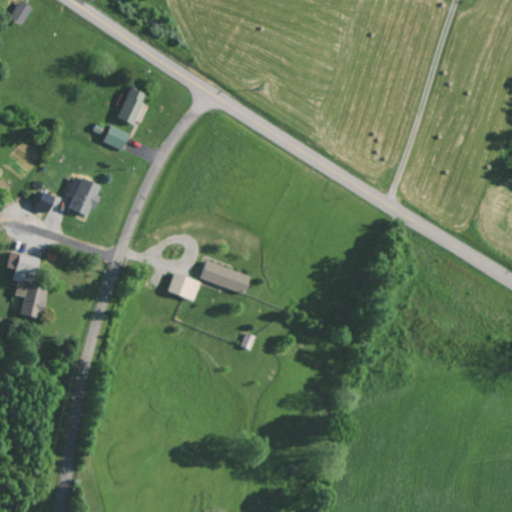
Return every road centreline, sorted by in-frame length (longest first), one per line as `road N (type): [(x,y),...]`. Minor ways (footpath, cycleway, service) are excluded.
road 1 (secondary): [(511,283),(68,0)]
road 2 (residential): [(57,511),(84,361),(121,247),(162,155),(211,94)]
road 3 (residential): [(381,202),(469,0)]
road 4 (residential): [(116,261),(0,221)]
